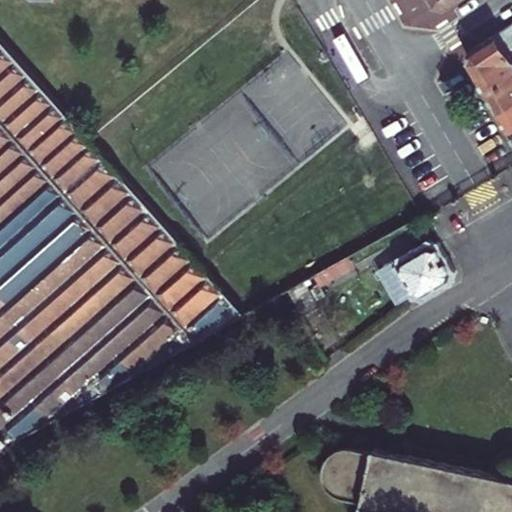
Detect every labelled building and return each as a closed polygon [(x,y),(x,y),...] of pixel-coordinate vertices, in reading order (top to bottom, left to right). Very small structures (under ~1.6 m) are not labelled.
[(469,60),(476,73),(511,51),(511,22),(472,49),(471,50),(469,60)] [(0,453),(17,438),(247,311),(0,31),(0,453)] [(511,51),(476,73),(488,92),(511,77),(511,51)] [(511,77),(488,92),(499,110),(511,101),(511,77)] [(511,101),(499,110),(510,129),(511,127),(511,101)] [(412,292),(421,295),(424,295),(451,278),(453,268),(439,243),(424,240),(378,268),(399,301),(412,292)] [(511,511),(511,476),(376,448),(375,451),(342,448),(331,451),(323,458),(320,465),(320,474),(324,484),(331,492),(337,495),(364,500),(363,504),(401,511),(511,511)]
